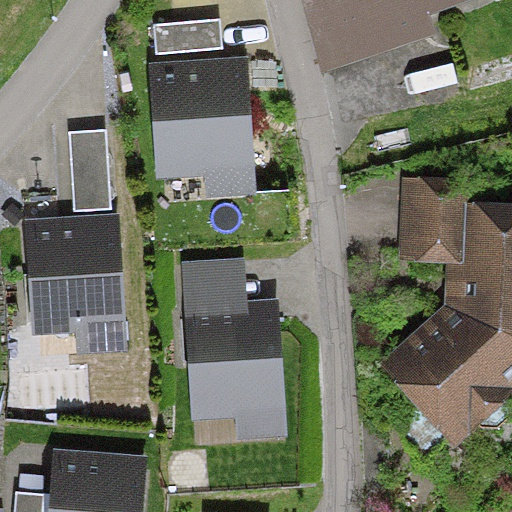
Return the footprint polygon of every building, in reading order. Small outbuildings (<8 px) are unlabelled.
[(297,0),(315,65),(322,67),(317,46),(386,21),(386,19),(436,0),(297,0)] [(241,160),(236,59),(154,63),(159,164),(241,160)] [(402,252),(432,254),(453,255),(452,269),(460,278),(459,304),(390,366),(420,399),(394,423),(395,436),(398,443),(415,462),(419,462),(466,419),(475,430),(492,430),(505,419),(506,402),(496,391),(511,376),(511,219),(476,218),(477,193),(405,190),(402,252)] [(108,220),(29,226),(36,317),(114,312),(108,220)] [(275,404),(267,307),(191,314),(198,410),(275,404)] [(131,511),(136,462),(56,456),(51,511),(131,511)]
